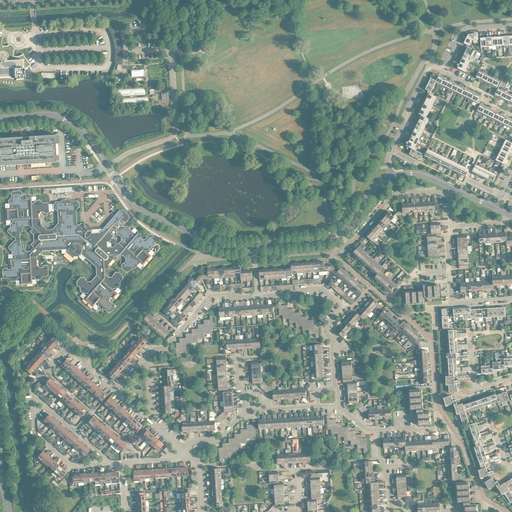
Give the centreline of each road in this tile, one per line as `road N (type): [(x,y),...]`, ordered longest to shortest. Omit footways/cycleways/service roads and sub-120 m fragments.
road 1 (residential): [(109,166),(175,132),(172,56),(161,49),(126,52)]
road 2 (tertiary): [(254,245),(218,244),(138,207),(109,166)]
road 3 (tertiary): [(390,175),(340,234),(254,245)]
road 4 (residential): [(336,253),(396,195),(447,196)]
road 5 (residential): [(257,295),(211,297),(170,345),(148,351)]
road 6 (tertiary): [(109,166),(68,120),(0,119)]
